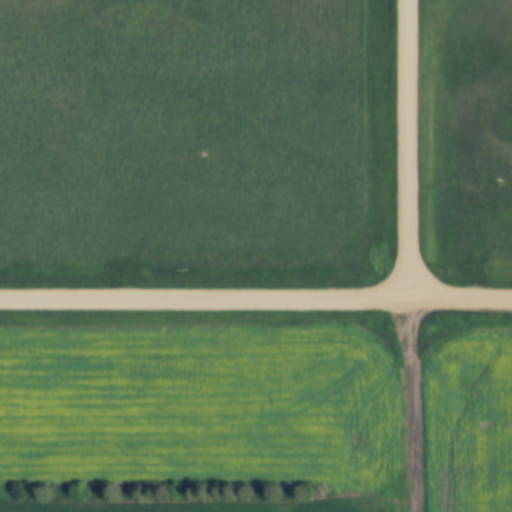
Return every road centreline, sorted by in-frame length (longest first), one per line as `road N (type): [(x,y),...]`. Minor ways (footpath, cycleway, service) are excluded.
road 1 (tertiary): [(511,298),(0,299)]
road 2 (tertiary): [(406,297),(407,0)]
road 3 (track): [(407,511),(406,297)]
